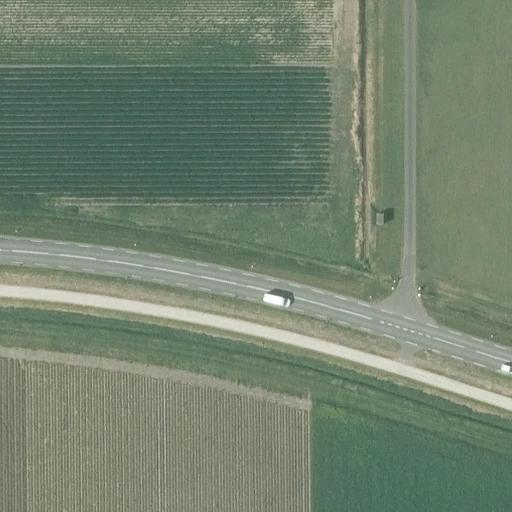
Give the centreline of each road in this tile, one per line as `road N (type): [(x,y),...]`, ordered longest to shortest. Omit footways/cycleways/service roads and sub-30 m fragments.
road 1 (secondary): [(511,363),(245,287),(0,251)]
road 2 (unknown): [(405,330),(408,0)]
